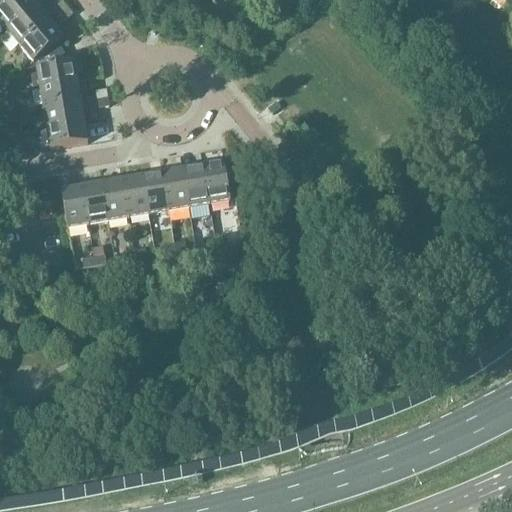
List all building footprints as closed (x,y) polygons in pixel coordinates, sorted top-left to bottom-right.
[(16,0),(0,13),(0,26),(7,34),(36,10),(27,0),(16,0)] [(0,0),(0,13),(16,0),(0,0)] [(53,11),(59,18),(67,11),(62,4),(53,11)] [(7,34),(20,50),(49,26),(36,10),(7,34)] [(67,11),(59,18),(64,25),(73,17),(67,11)] [(34,66),(37,63),(59,46),(63,42),(49,26),(20,50),(34,66)] [(36,71),(39,92),(77,86),(73,65),(68,66),(59,46),(37,63),(41,70),(36,71)] [(39,92),(43,112),(80,106),(77,86),(39,92)] [(95,95),(96,103),(108,101),(106,93),(95,95)] [(108,101),(96,103),(98,112),(109,110),(108,101)] [(43,112),(46,132),(84,126),(80,106),(43,112)] [(84,126),(46,132),(50,153),(88,147),(84,126)] [(8,135),(12,160),(25,158),(21,133),(8,135)] [(223,167),(202,171),(209,209),(230,205),(223,167)] [(202,171),(182,174),(189,212),(209,209),(202,171)] [(182,174),(162,178),(168,215),(189,212),(182,174)] [(162,178),(142,181),(148,219),(168,215),(162,178)] [(142,181),(122,185),(128,222),(148,219),(142,181)] [(122,185),(102,188),(108,226),(128,222),(122,185)] [(102,188),(82,192),(88,229),(108,226),(102,188)] [(88,229),(82,192),(61,195),(67,233),(88,229)] [(225,239),(214,241),(216,249),(227,247),(225,239)] [(203,243),(205,251),(216,249),(214,241),(203,243)] [(185,246),(174,248),(175,256),(187,254),(185,246)] [(163,249),(164,258),(175,256),(174,248),(163,249)] [(145,253),(134,254),(135,263),(146,261),(145,253)] [(135,263),(134,254),(123,256),(124,265),(135,263)] [(105,259),(94,261),(95,270),(106,268),(105,259)] [(95,270),(94,261),(82,263),(84,272),(95,270)]
